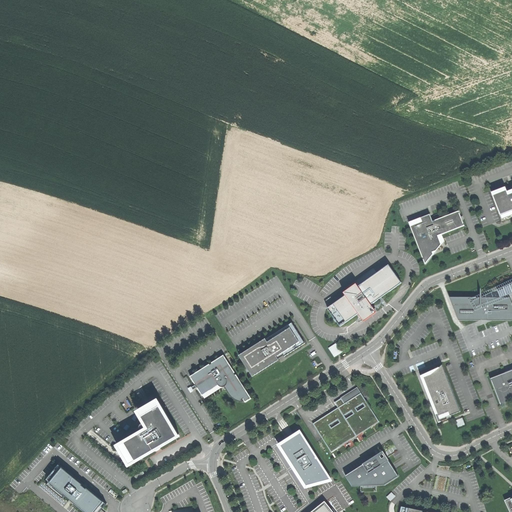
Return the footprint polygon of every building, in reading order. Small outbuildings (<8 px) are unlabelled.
[(511,192),(509,194),(506,187),(492,192),(503,220),(511,215),(511,192)] [(465,226),(459,211),(447,216),(433,221),(431,217),(430,214),(421,218),(409,223),(426,264),(434,254),(434,255),(434,254),(433,252),(436,251),(439,247),(442,244),(439,236),(465,226)] [(389,265),(383,269),(396,287),(402,283),(389,265)] [(364,321),(377,312),(372,305),(378,300),(375,296),(377,295),(387,288),(389,292),(396,287),(383,269),(334,304),(347,322),(359,314),(364,321)] [(475,297),(450,297),(459,320),(460,320),(479,320),(481,320),(485,320),(488,320),(488,321),(492,321),(504,321),(507,321),(511,320),(511,302),(510,298),(475,297)] [(334,304),(328,309),(341,326),(347,322),(334,304)] [(242,356),(253,374),(278,358),(277,356),(280,354),(282,353),(284,355),(302,343),(303,343),(293,327),(274,339),(273,337),(272,337),(267,341),(267,340),(242,356)] [(337,343),(329,348),(335,357),(343,352),(337,343)] [(235,373),(224,355),(212,363),(210,365),(210,364),(190,376),(203,396),(219,385),(220,386),(221,387),(222,387),(223,387),(225,387),(225,388),(230,395),(232,397),(233,398),(235,400),(238,401),(240,402),(242,402),(244,402),(242,400),(244,399),(246,402),(252,398),(236,375),(235,373)] [(461,412),(443,365),(437,370),(431,374),(424,377),(432,398),(430,399),(439,422),(447,419),(447,417),(450,416),(461,412)] [(504,373),(490,379),(492,382),(494,382),(497,389),(495,390),(500,402),(511,397),(511,370),(508,372),(504,373)] [(357,388),(341,398),(345,403),(361,393),(361,392),(360,393),(357,388)] [(360,428),(363,433),(373,426),(370,422),(376,418),(379,422),(361,393),(345,403),(341,398),(335,402),(340,410),(337,411),(335,413),(333,411),(313,424),(323,439),(331,452),(339,447),(336,443),(348,436),(351,440),(357,436),(354,432),(360,428)] [(179,437),(158,401),(139,412),(149,429),(119,446),(130,465),(148,454),(158,449),(179,437)] [(464,417),(457,419),(459,427),(466,425),(464,417)] [(330,477),(301,432),(291,439),(288,441),(280,445),(307,486),(332,480),(330,477)] [(344,444),(351,440),(348,436),(336,443),(339,447),(344,444)] [(399,476),(387,457),(381,461),(378,455),(373,458),(372,456),(370,458),(368,459),(369,461),(363,465),(346,476),(353,486),(385,485),(399,476)] [(47,480),(49,482),(62,467),(59,465),(47,480)] [(83,484),(62,467),(49,482),(48,483),(65,497),(66,495),(75,503),(74,505),(83,511),(95,511),(104,502),(88,488),(87,489),(85,487),(83,485),(83,484)] [(99,511),(106,504),(104,502),(95,511),(99,511)]
